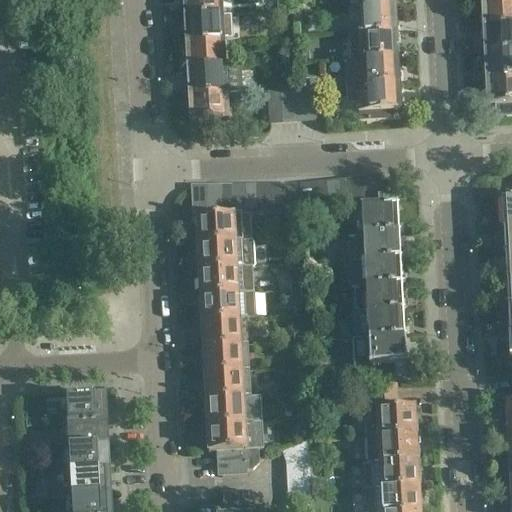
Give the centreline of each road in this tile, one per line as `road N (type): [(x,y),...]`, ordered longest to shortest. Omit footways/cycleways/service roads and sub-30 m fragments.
road 1 (residential): [(447,156),(467,511)]
road 2 (residential): [(152,171),(447,156)]
road 3 (residential): [(154,361),(152,171)]
road 4 (residential): [(152,171),(136,0)]
road 5 (residential): [(447,156),(439,0)]
road 6 (residential): [(0,370),(154,361)]
road 7 (residential): [(164,511),(154,361)]
